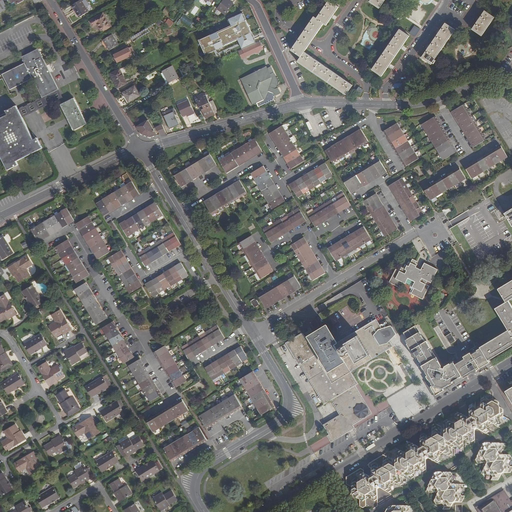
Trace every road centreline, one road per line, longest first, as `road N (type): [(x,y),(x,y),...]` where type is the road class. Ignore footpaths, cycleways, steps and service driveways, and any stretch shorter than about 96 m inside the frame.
road 1 (tertiary): [(264,511),(511,362)]
road 2 (tertiary): [(49,0),(140,150)]
road 3 (tertiary): [(140,150),(300,103)]
road 4 (residential): [(141,337),(72,228),(44,244)]
road 5 (tertiary): [(0,216),(140,150)]
road 6 (residential): [(256,434),(240,412),(211,429),(217,438),(173,465)]
